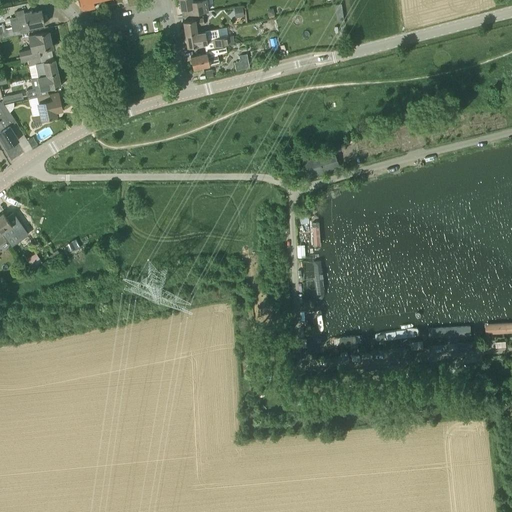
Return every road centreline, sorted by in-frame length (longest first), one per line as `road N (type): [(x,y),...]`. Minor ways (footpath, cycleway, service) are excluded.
road 1 (residential): [(511,350),(307,371),(289,189)]
road 2 (tertiary): [(183,95),(511,12)]
road 3 (unclassified): [(289,189),(267,176),(38,177),(28,165)]
